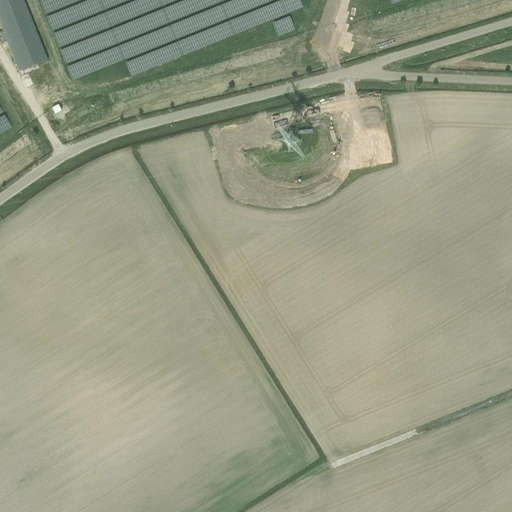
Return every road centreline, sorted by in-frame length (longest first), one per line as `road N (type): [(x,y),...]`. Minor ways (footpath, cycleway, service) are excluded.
road 1 (unclassified): [(0,200),(62,155),(107,135),(345,73)]
road 2 (unclassified): [(345,73),(511,22)]
road 3 (unclassified): [(511,82),(345,73)]
